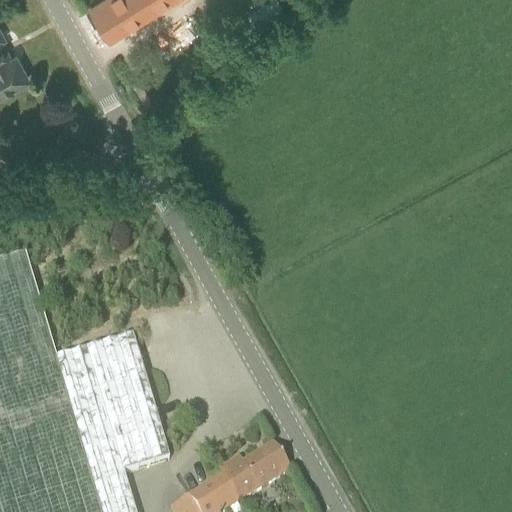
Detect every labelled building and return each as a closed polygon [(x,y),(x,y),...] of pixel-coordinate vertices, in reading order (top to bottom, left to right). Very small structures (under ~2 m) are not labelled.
[(102,0),(88,9),(109,41),(174,0),(102,0)] [(276,0),(274,0),(246,16),(254,29),(284,12),(276,0)] [(0,96),(26,81),(13,57),(10,59),(0,41),(3,39),(0,33),(0,96)] [(159,100),(146,75),(132,83),(145,107),(159,100)] [(0,511),(132,511),(122,476),(168,462),(131,339),(55,362),(24,259),(0,265),(0,511)] [(143,333),(186,321),(183,311),(140,323),(143,333)] [(169,511),(228,511),(272,484),(289,473),(272,446),(240,466),(237,461),(220,472),(218,473),(221,478),(169,510),(169,511)]
